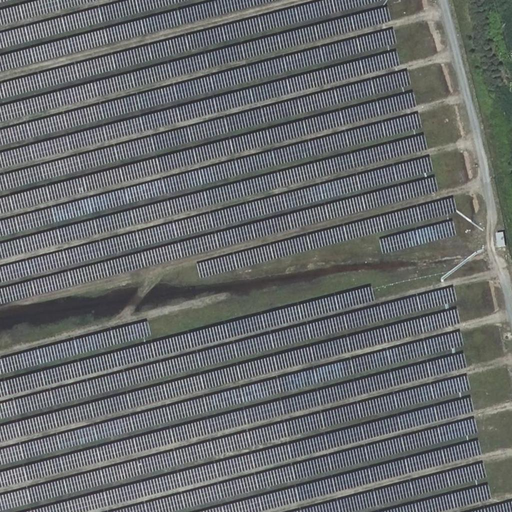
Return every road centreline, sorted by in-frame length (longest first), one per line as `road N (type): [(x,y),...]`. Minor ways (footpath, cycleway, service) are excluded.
road 1 (track): [(0,445),(511,314)]
road 2 (track): [(511,360),(0,491)]
road 3 (track): [(505,271),(0,400)]
road 4 (track): [(0,308),(488,184)]
road 5 (track): [(0,263),(479,139)]
road 6 (track): [(469,96),(0,217)]
road 7 (track): [(458,52),(0,171)]
road 8 (track): [(447,9),(0,124)]
road 9 (track): [(99,511),(511,405)]
road 10 (track): [(511,304),(445,0)]
road 11 (track): [(0,77),(298,0)]
road 12 (track): [(511,452),(278,511)]
road 13 (track): [(0,353),(225,295)]
